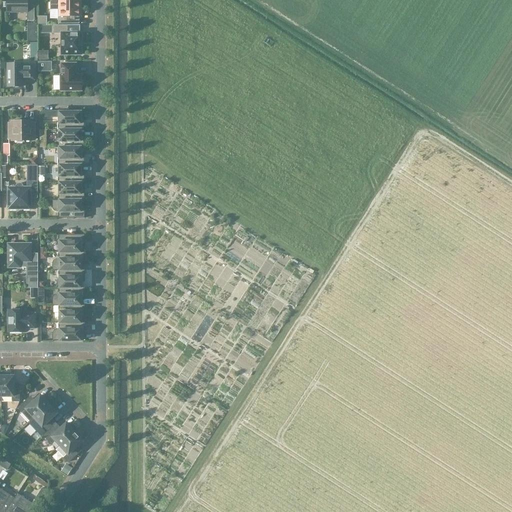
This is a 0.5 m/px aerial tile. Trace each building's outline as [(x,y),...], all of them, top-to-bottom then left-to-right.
[(27,6),(27,0),(6,0),(7,13),(27,13),(27,21),(34,21),(34,6),(27,6)] [(81,16),(81,0),(50,0),(51,9),(59,9),(59,24),(79,24),(79,16),(81,16)] [(37,25),(47,25),(47,17),(37,17),(37,25)] [(67,25),(52,26),(52,34),(61,34),(61,55),(81,55),(81,33),(79,33),(68,33),(67,25)] [(40,34),(52,34),(52,26),(40,26),(40,34)] [(38,62),(38,72),(51,72),(51,62),(38,62)] [(7,64),(7,87),(22,87),(22,79),(26,79),(26,80),(34,80),(34,65),(22,65),(22,64),(7,64)] [(60,75),(60,91),(81,91),(81,87),(83,85),(83,81),(81,79),(81,75),(76,75),(76,64),(61,64),(61,75),(60,75)] [(59,131),(81,130),(84,130),(84,118),(81,118),(81,112),(59,112),(59,123),(58,123),(58,131),(59,131)] [(9,139),(11,139),(11,141),(31,141),(31,139),(34,139),(34,123),(31,123),(31,122),(22,122),(21,120),(15,120),(13,122),(11,122),(11,134),(9,134),(9,139)] [(81,130),(59,131),(59,140),(58,140),(58,148),(59,148),(81,148),(84,148),(84,136),(81,136),(81,130)] [(81,148),(59,148),(59,158),(58,158),(58,166),(59,166),(81,166),(84,166),(84,154),(81,154),(81,148)] [(15,189),(7,189),(7,210),(30,210),(30,188),(37,188),(37,175),(37,167),(37,166),(30,166),(27,166),(27,188),(23,188),(22,186),(21,184),(19,184),(17,184),(16,186),(15,188),(15,189)] [(81,166),(59,166),(59,176),(58,176),(58,183),(59,183),(81,183),(84,183),(84,171),(81,171),(81,166)] [(58,193),(58,200),(58,201),(81,201),(84,201),(84,189),(81,189),(81,183),(59,183),(59,193),(58,193)] [(58,201),(58,200),(52,200),(52,208),(53,210),(54,211),(56,212),(58,212),(58,218),(84,218),(84,206),(81,206),(81,201),(58,201)] [(59,242),(59,252),(81,252),(81,247),(84,247),(84,235),(58,235),(58,242),(59,242)] [(18,244),(8,244),(8,263),(8,268),(19,268),(19,266),(26,266),(26,278),(37,278),(37,265),(30,265),(30,262),(30,244),(22,244),(18,244)] [(84,252),(81,252),(59,252),(58,252),(58,259),(56,259),(54,260),(53,261),(52,263),(52,271),(58,271),(58,270),(81,270),(81,264),(84,264),(84,252)] [(239,259),(233,268),(247,277),(253,268),(239,259)] [(84,270),(81,270),(58,270),(58,271),(58,278),(59,278),(59,287),(81,287),(81,282),(84,282),(84,270)] [(84,287),(81,287),(59,287),(58,287),(58,294),(56,294),(54,295),(53,296),(52,298),(52,306),(58,306),(58,305),(81,305),(81,299),(84,299),(84,287)] [(59,323),(81,323),(81,317),(84,317),(84,305),(81,305),(58,305),(58,306),(58,313),(59,313),(59,323)] [(8,310),(8,332),(23,332),(23,329),(35,329),(35,314),(23,314),(23,310),(8,310)] [(81,323),(59,323),(58,323),(58,330),(57,330),(55,330),(53,331),(52,333),(52,341),(81,341),(81,335),(84,335),(84,323),(81,323)] [(1,374),(1,396),(12,396),(12,402),(19,402),(19,389),(13,389),(13,376),(9,376),(9,374),(1,374)] [(17,408),(30,422),(50,403),(44,397),(43,398),(40,396),(31,404),(27,400),(17,408)] [(39,431),(43,435),(52,427),(47,422),(56,413),(54,410),(55,409),(50,403),(30,422),(28,423),(37,432),(39,431)] [(52,427),(43,435),(47,440),(51,444),(54,440),(59,446),(60,446),(61,445),(76,431),(70,425),(69,426),(66,423),(57,432),(52,427)] [(81,437),(76,431),(60,446),(55,450),(63,458),(63,457),(68,462),(77,454),(73,449),(82,441),(80,438),(81,437)] [(5,461),(1,467),(7,470),(11,465),(5,461)] [(67,477),(72,470),(67,466),(62,473),(67,477)] [(39,503),(46,491),(41,488),(34,499),(39,503)] [(0,489),(0,511),(4,511),(13,498),(0,489)] [(16,494),(13,498),(4,511),(28,511),(33,505),(28,502),(16,494)]
